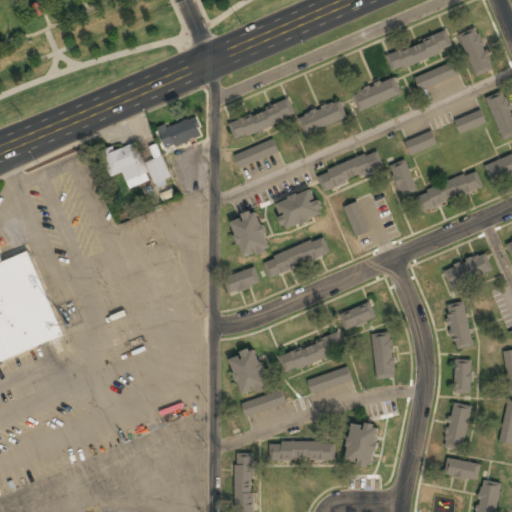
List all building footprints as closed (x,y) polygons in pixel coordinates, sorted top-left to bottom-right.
[(477,28),(459,35),(476,77),(494,70),(477,28)] [(453,47),(446,31),(386,57),(393,73),(453,47)] [(418,89),(459,76),(455,63),(414,76),(418,89)] [(352,93),(359,111),(402,95),(395,77),(352,93)] [(501,140),(511,136),(511,110),(506,91),(487,97),(501,140)] [(295,117),(289,100),(229,123),(235,140),(295,117)] [(340,100),(298,116),(305,135),(347,119),(340,100)] [(486,123),(480,110),(454,122),(460,135),(486,123)] [(165,150),(202,137),(195,117),(158,130),(165,150)] [(406,139),(408,153),(436,148),(433,134),(406,139)] [(278,152),(272,139),(234,156),(240,169),(278,152)] [(151,175),(155,186),(170,181),(162,157),(144,163),(137,144),(102,155),(110,178),(123,174),(126,183),(151,175)] [(322,192),(384,169),(377,150),(316,173),(322,192)] [(511,154),(485,164),(492,182),(511,174),(511,154)] [(401,197),(417,190),(405,160),(389,166),(401,197)] [(483,187),(476,170),(415,195),(422,212),(483,187)] [(274,205),(285,230),(323,214),(312,189),(274,205)] [(369,232),(357,202),(344,207),(355,237),(369,232)] [(271,248),(255,211),(229,222),(245,259),(271,248)] [(330,253),(323,237),(263,261),(270,278),(330,253)] [(0,362),(64,338),(31,252),(4,262),(0,251),(0,362)] [(493,273),(486,254),(443,269),(450,287),(493,273)] [(228,293),(260,286),(256,269),(224,276),(228,293)] [(345,331),(377,318),(371,302),(339,314),(345,331)] [(473,346),(464,302),(446,306),(454,350),(473,346)] [(345,351),(338,333),(278,355),(285,373),(345,351)] [(377,379),(395,378),(391,334),(373,335),(377,379)] [(240,396),(268,389),(258,350),(230,357),(240,396)] [(511,350),(503,352),(509,394),(511,393),(511,350)] [(454,393),(472,393),(472,360),(454,360),(454,393)] [(307,380),(311,394),(352,382),(348,368),(307,380)] [(287,403),(281,389),(241,404),(246,418),(287,403)] [(500,443),(511,444),(511,401),(505,400),(500,443)] [(472,407),(453,403),(444,447),(462,451),(472,407)] [(377,425),(349,424),(347,464),(375,466),(377,425)] [(270,460),(335,461),(335,442),(270,442),(270,460)] [(235,511),(253,511),(253,454),(235,454),(235,511)] [(480,466),(448,458),(444,474),(476,482),(480,466)] [(495,511),(499,485),(481,483),(477,511),(495,511)]
